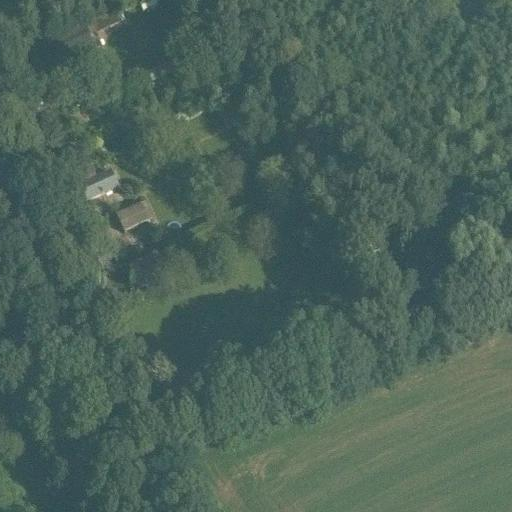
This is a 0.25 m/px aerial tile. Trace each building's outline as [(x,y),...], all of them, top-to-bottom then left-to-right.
[(91,25),(96,35),(97,37),(122,25),(116,13),(91,25)] [(97,40),(91,43),(84,28),(47,47),(57,70),(101,49),(97,40)] [(170,72),(167,65),(157,70),(160,77),(170,72)] [(66,116),(51,124),(59,139),(74,131),(66,116)] [(87,168),(103,160),(99,152),(83,160),(87,168)] [(87,204),(118,189),(111,172),(79,187),(87,204)] [(140,206),(116,218),(124,235),(148,223),(140,206)] [(129,269),(139,291),(168,277),(157,255),(129,269)] [(342,348),(347,361),(362,355),(356,342),(342,348)]
